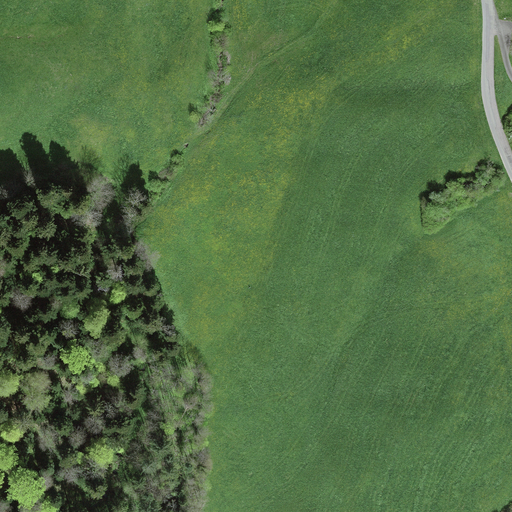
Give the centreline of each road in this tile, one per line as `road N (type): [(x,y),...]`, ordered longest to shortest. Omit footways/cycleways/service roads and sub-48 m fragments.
road 1 (tertiary): [(486,0),(488,84),(511,167)]
road 2 (track): [(233,94),(340,0)]
